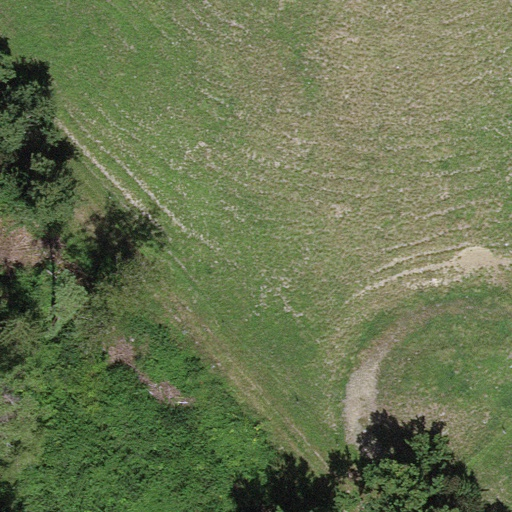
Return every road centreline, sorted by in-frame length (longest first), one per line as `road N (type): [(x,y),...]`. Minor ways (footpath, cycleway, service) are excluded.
road 1 (track): [(379,511),(366,429),(376,349),(445,314),(511,317)]
road 2 (track): [(355,511),(212,362),(140,303)]
road 3 (track): [(0,126),(140,303)]
